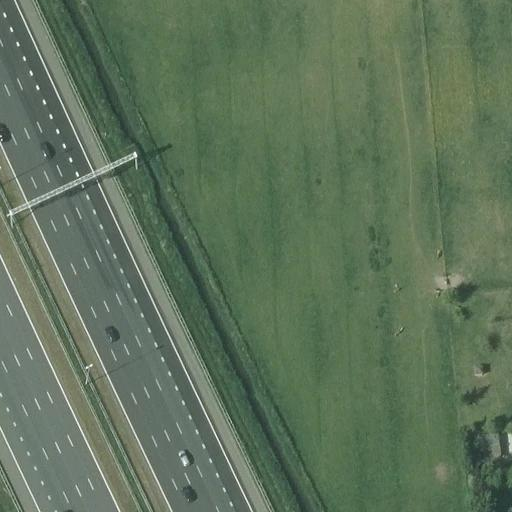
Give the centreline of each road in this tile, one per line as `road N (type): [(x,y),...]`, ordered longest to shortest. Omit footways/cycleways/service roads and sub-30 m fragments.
road 1 (motorway): [(203,511),(0,69)]
road 2 (motorway): [(0,325),(85,511)]
